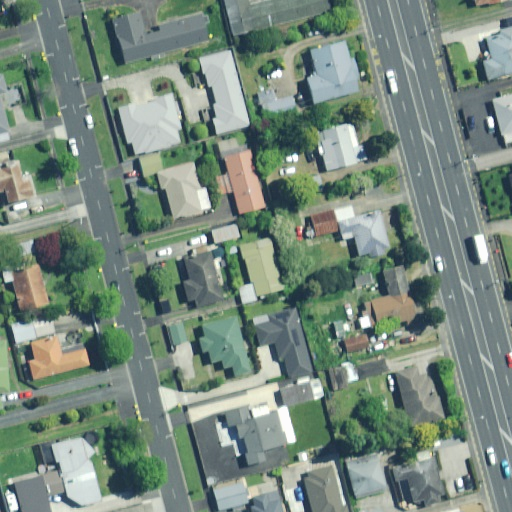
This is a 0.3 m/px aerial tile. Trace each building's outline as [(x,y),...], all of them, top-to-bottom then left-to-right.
[(242,0),(219,0),(232,44),(328,18),(323,0),(290,0),(245,12),(242,0)] [(469,0),(472,9),(506,0),(469,0)] [(210,41),(203,14),(143,30),(139,13),(112,20),(124,64),(210,41)] [(511,27),(485,34),(490,58),(482,60),(486,80),(511,73),(511,27)] [(348,59),(344,43),(310,51),(316,75),(307,77),(313,104),(360,92),(351,59),(348,59)] [(250,126),(231,51),(199,60),(207,88),(212,87),(217,107),(202,111),(205,124),(213,122),(217,134),(250,126)] [(0,142),(12,139),(4,109),(10,107),(2,75),(0,75),(0,142)] [(276,101),(273,90),(259,94),(267,123),(299,113),(294,96),(276,101)] [(511,95),(492,101),(503,144),(511,141),(511,95)] [(175,105),(174,97),(119,109),(127,144),(132,143),(134,154),(180,145),(177,130),(186,128),(181,104),(175,105)] [(358,147),(351,123),(313,134),(319,154),(321,153),(326,171),(365,160),(361,146),(358,147)] [(238,148),(236,139),(218,143),(221,153),(238,148)] [(265,207),(250,151),(224,158),(228,175),(215,178),(220,195),(233,191),(239,214),(265,207)] [(13,163),(10,152),(0,154),(0,197),(2,205),(36,196),(30,177),(23,179),(18,162),(13,163)] [(174,220),(208,211),(196,164),(157,174),(161,189),(165,188),(174,220)] [(310,218),(317,243),(341,236),(342,240),(353,237),(360,261),(391,252),(380,212),(355,219),(352,206),(310,218)] [(239,237),(236,225),(212,231),(215,243),(239,237)] [(269,238),(238,246),(242,261),(245,260),(251,285),(239,288),(243,304),(256,300),(255,297),(283,290),(269,238)] [(15,246),(17,257),(34,254),(32,243),(15,246)] [(224,301),(212,251),(184,258),(190,283),(183,284),(187,301),(194,300),(196,307),(224,301)] [(47,304),(36,259),(0,267),(4,283),(12,281),(19,311),(47,304)] [(417,318),(403,266),(382,272),(389,296),(371,301),(373,308),(359,312),(365,332),(417,318)] [(313,372),(296,308),(268,316),(270,322),(255,326),(261,348),(275,344),(280,361),(284,360),(289,378),(313,372)] [(55,332),(50,315),(10,326),(15,343),(55,332)] [(251,372),(235,317),(201,326),(204,338),(199,339),(202,353),(207,351),(211,364),(220,361),(223,369),(231,367),(234,377),(251,372)] [(188,343),(183,323),(169,326),(173,346),(188,343)] [(372,348),(368,335),(342,343),(346,356),(372,348)] [(62,356),(57,338),(30,345),(34,361),(29,362),(33,380),(88,366),(85,350),(62,356)] [(0,394),(10,393),(7,342),(0,342),(0,394)] [(388,372),(384,358),(344,368),(348,383),(388,372)] [(418,377),(416,367),(395,372),(407,427),(445,419),(440,397),(434,399),(429,375),(418,377)] [(324,397),(319,380),(281,391),(286,408),(324,397)] [(270,415),(267,406),(251,410),(250,406),(226,413),(230,428),(235,426),(239,439),(243,437),(247,453),(245,453),(248,466),(265,461),(262,451),(287,444),(278,412),(270,415)] [(103,501),(86,436),(51,445),(57,471),(39,476),(45,497),(64,492),(68,495),(60,507),(68,511),(77,511),(85,506),(103,501)] [(386,490),(376,450),(344,459),(355,499),(386,490)] [(438,481),(432,451),(416,454),(418,462),(391,467),(395,482),(407,480),(411,503),(423,500),(424,508),(446,503),(442,481),(438,481)] [(343,511),(332,466),(303,474),(311,511),(343,511)] [(248,503),(243,482),(213,490),(219,511),(248,503)] [(283,511),(278,492),(251,498),(254,508),(251,509),(251,511),(283,511)]
